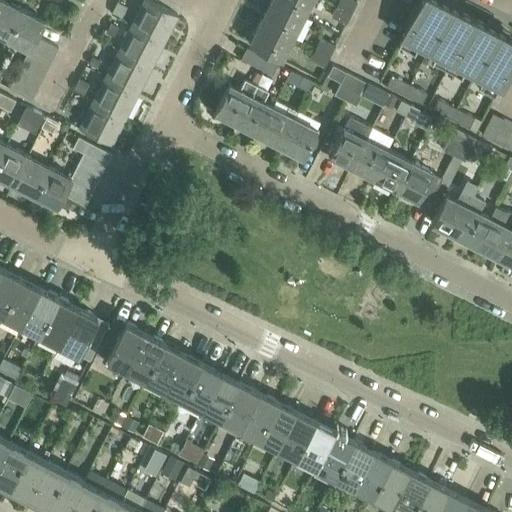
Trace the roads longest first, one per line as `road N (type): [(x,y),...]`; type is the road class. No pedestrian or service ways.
road 1 (residential): [(511,459),(94,260)]
road 2 (residential): [(511,305),(161,130)]
road 3 (residential): [(94,260),(161,130)]
road 4 (residential): [(161,130),(220,16)]
road 5 (residential): [(45,108),(99,0)]
